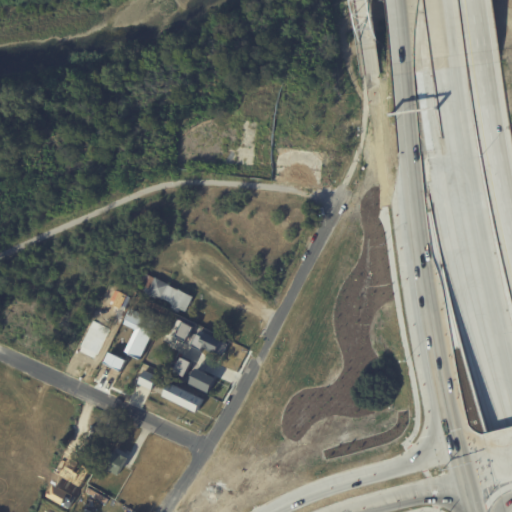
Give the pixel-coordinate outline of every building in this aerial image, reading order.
[(167,283),(171,286),(171,287),(179,291),(180,290),(195,298),(187,313),(182,310),(180,313),(175,311),(175,310),(172,308),(173,306),(172,305),(173,304),(158,296),(157,298),(148,294),(149,294),(145,292),(147,287),(139,283),(144,273),(157,279),(157,278),(167,283)] [(172,332),(187,339),(193,326),(178,319),(172,332)] [(196,333),(219,344),(211,362),(187,351),(189,345),(175,339),(179,330),(194,337),(196,333)] [(174,371),(186,376),(192,362),(180,357),(174,371)] [(153,389),(158,376),(144,370),(139,384),(153,389)] [(191,384),(211,390),(215,376),(195,370),(191,384)] [(179,380),(184,373),(192,378),(188,385),(179,380)] [(198,411),(204,398),(170,383),(164,397),(198,411)] [(131,454),(120,474),(113,470),(112,472),(109,471),(110,469),(106,467),(113,456),(112,455),(114,452),(115,453),(118,447),(131,454)]
